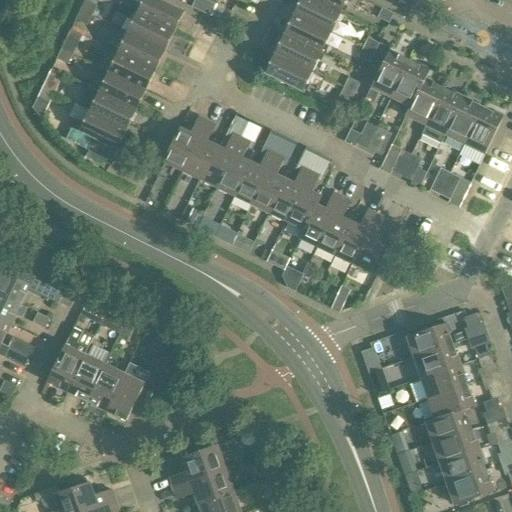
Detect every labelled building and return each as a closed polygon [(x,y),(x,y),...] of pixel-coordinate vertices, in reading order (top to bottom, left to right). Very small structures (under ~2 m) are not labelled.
[(160,0),(143,0),(137,13),(175,32),(184,12),(160,0)] [(205,0),(195,0),(192,7),(201,12),(207,0),(205,0)] [(207,0),(201,12),(211,16),(216,5),(207,0)] [(314,0),(300,0),(294,14),(332,33),(341,13),(314,0)] [(347,0),(314,0),(341,13),(347,0)] [(413,0),(399,0),(398,4),(409,10),(414,0),(413,0)] [(85,1),(80,11),(92,16),(97,7),(85,1)] [(394,14),(382,8),(378,18),(389,24),(394,14)] [(80,11),(76,20),(88,26),(92,16),(80,11)] [(137,13),(127,33),(165,51),(175,32),(137,13)] [(332,33),(294,14),(284,34),(322,53),(332,33)] [(118,53),(156,71),(165,51),(127,33),(118,53)] [(284,34),(275,54),(313,72),(322,53),(284,34)] [(368,39),(363,48),(374,54),(379,44),(368,39)] [(66,40),(61,50),(73,56),(78,46),(66,40)] [(358,57),(370,63),(374,54),(363,48),(358,57)] [(73,56),(61,50),(56,59),(68,65),(73,56)] [(379,92),(392,98),(409,61),(389,51),(367,97),(375,101),(379,92)] [(118,53),(108,72),(146,91),(156,71),(118,53)] [(313,72),(275,54),(265,74),(303,92),(313,72)] [(424,79),(425,80),(430,71),(409,61),(392,98),(405,104),(401,113),(406,116),(424,79)] [(88,87),(99,92),(136,110),(146,91),(108,72),(97,67),(88,87)] [(51,70),(42,89),(54,95),(63,76),(51,70)] [(349,78),(344,87),(355,93),(360,84),(349,78)] [(406,116),(426,126),(444,88),(425,80),(424,79),(406,116)] [(355,93),(344,87),(339,97),(351,102),(355,93)] [(445,135),(463,98),(444,88),(426,126),(422,134),(441,144),(445,135)] [(54,95),(42,89),(37,98),(49,104),(54,95)] [(99,92),(89,112),(127,130),(136,110),(99,92)] [(465,145),(465,144),(483,107),(463,98),(445,135),(465,145)] [(94,139),(117,150),(127,130),(89,112),(75,105),(69,116),(76,119),(66,140),(88,150),(94,139)] [(465,145),(485,155),(503,117),(483,107),(465,144),(465,145)] [(164,163),(183,172),(207,121),(198,117),(191,133),(181,128),(164,163)] [(207,121),(183,172),(200,181),(216,146),(208,141),(216,125),(207,121)] [(357,144),(367,149),(377,127),(367,123),(357,144)] [(377,127),(367,149),(381,156),(391,134),(377,127)] [(200,181),(217,189),(241,138),(233,134),(225,150),(216,146),(200,181)] [(242,158),(247,149),(250,142),(241,138),(217,189),(234,198),(251,162),(242,158)] [(252,206),(252,205),(276,155),(267,150),(260,166),(251,162),(234,198),(252,206)] [(391,172),(401,176),(412,155),(402,150),(391,172)] [(277,175),(282,164),(285,159),(276,155),(252,205),(252,206),(269,214),(286,179),(277,175)] [(412,155),(401,176),(411,181),(422,160),(412,155)] [(269,214),(286,223),(310,171),(302,167),(294,183),(286,179),(269,214)] [(441,169),(431,191),(440,195),(451,174),(441,169)] [(421,186),(426,175),(417,170),(412,181),(421,186)] [(302,231),(298,239),(300,240),(317,205),(321,196),(311,192),(319,176),(310,171),(286,223),(302,231)] [(460,178),(451,174),(440,195),(450,200),(460,178)] [(325,209),(317,205),(300,240),(317,248),(341,197),(333,193),(325,209)] [(350,201),(341,197),(317,248),(334,257),(351,222),(342,217),(350,201)] [(234,201),(230,211),(247,218),(251,208),(234,201)] [(181,221),(198,229),(204,217),(197,214),(199,212),(188,206),(181,221)] [(360,226),(351,222),(334,257),(352,265),(376,214),(368,210),(360,226)] [(376,214),(352,265),(370,274),(387,239),(377,234),(385,218),(376,214)] [(208,234),(215,238),(221,226),(213,222),(208,234)] [(215,238),(222,241),(228,229),(221,226),(215,238)] [(58,304),(59,302),(63,293),(20,272),(17,278),(0,269),(0,295),(20,305),(27,291),(31,293),(39,289),(41,296),(58,304)] [(511,283),(501,287),(510,313),(511,312),(511,283)] [(0,295),(0,319),(11,324),(16,314),(22,317),(26,308),(20,306),(20,305),(0,295)] [(335,302),(331,309),(338,313),(340,311),(343,306),(335,302)] [(86,304),(80,316),(100,325),(106,314),(86,304)] [(44,329),(49,319),(38,313),(33,323),(44,329)] [(106,314),(100,325),(119,335),(125,323),(106,314)] [(476,314),(469,316),(464,318),(468,328),(480,324),(476,314)] [(0,319),(0,342),(2,344),(11,324),(0,319)] [(119,335),(129,339),(135,328),(125,323),(119,335)] [(446,323),(407,337),(414,358),(453,345),(446,323)] [(77,343),(83,333),(73,328),(47,382),(67,392),(86,354),(88,349),(77,343)] [(30,358),(35,348),(14,337),(9,347),(30,358)] [(165,342),(154,337),(149,349),(159,354),(165,342)] [(0,342),(0,355),(4,357),(9,347),(2,344),(0,342)] [(421,379),(460,365),(453,345),(414,358),(421,379)] [(475,349),(478,359),(490,355),(487,345),(475,349)] [(4,357),(25,368),(30,358),(9,347),(4,357)] [(67,392),(87,401),(105,364),(86,354),(67,392)] [(482,369),(494,365),(490,355),(478,359),(482,369)] [(125,373),(106,411),(126,421),(150,373),(130,363),(125,373)] [(87,401),(106,411),(125,373),(105,364),(87,401)] [(421,379),(428,399),(467,386),(460,365),(421,379)] [(4,381),(0,390),(0,391),(11,397),(16,387),(4,381)] [(435,420),(465,410),(465,411),(475,407),(467,386),(428,399),(435,418),(435,420)] [(489,390),(492,400),(495,399),(504,396),(501,386),(489,390)] [(492,400),(483,403),(486,413),(499,409),(495,399),(492,400)] [(425,422),(433,443),(472,430),(465,411),(465,410),(435,420),(435,418),(425,422)] [(472,430),(433,443),(440,464),(479,450),(472,430)] [(490,446),(497,444),(509,439),(506,430),(486,436),(490,446)] [(247,446),(251,446),(254,443),(255,439),(254,435),(252,433),(248,431),(244,432),(241,435),(240,438),(241,442),(244,445),(247,446)] [(233,444),(230,435),(222,438),(225,447),(233,444)] [(511,446),(509,439),(497,444),(501,454),(511,449),(511,446)] [(170,477),(174,488),(226,470),(218,446),(182,459),(187,471),(170,477)] [(422,447),(401,454),(410,483),(432,476),(422,447)] [(440,464),(447,484),(486,470),(479,450),(440,464)] [(234,493),(226,470),(174,488),(178,499),(194,493),(198,505),(234,493)] [(454,505),(493,492),(486,470),(447,484),(454,505)] [(58,506),(59,511),(83,511),(115,501),(111,490),(95,496),(90,483),(42,500),(44,506),(50,508),(58,506)] [(241,511),(234,493),(198,505),(200,511),(241,511)] [(83,511),(118,511),(119,511),(115,501),(83,511)]
